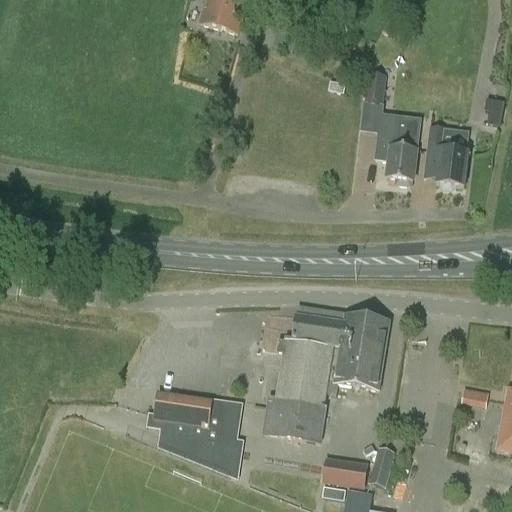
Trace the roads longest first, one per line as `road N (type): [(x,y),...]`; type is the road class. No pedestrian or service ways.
road 1 (primary): [(511,253),(310,261),(152,254),(0,231)]
road 2 (unclassified): [(0,172),(244,210),(361,219),(469,212)]
road 3 (residential): [(511,313),(393,302),(106,297)]
